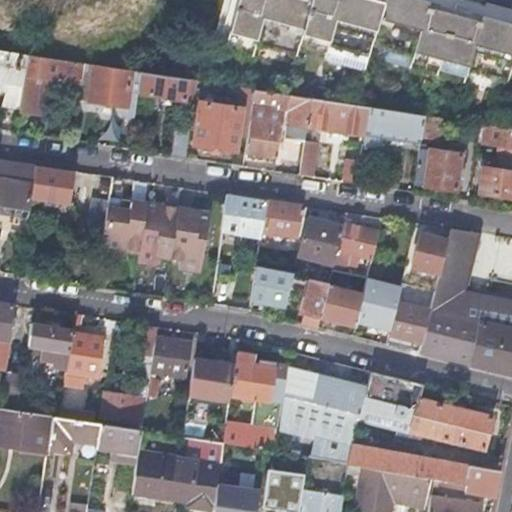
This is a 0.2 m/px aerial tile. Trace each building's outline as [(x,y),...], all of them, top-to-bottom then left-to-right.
[(511,24),(487,18),(422,0),(420,0),(380,0),(380,1),(376,0),(233,0),(221,48),(249,55),(252,43),(292,54),(294,47),(322,55),(325,43),(366,54),(370,41),(411,52),(408,65),(464,80),(467,67),(505,77),(503,83),(511,85),(511,24)] [(0,51),(0,94),(5,97),(0,114),(0,115),(8,117),(17,118),(26,55),(0,51)] [(80,85),(83,64),(26,55),(17,118),(30,120),(43,122),(49,80),(80,85)] [(123,123),(133,125),(137,94),(140,73),(83,64),(80,85),(78,100),(87,101),(88,103),(125,109),(124,116),(123,123)] [(140,73),(137,94),(166,98),(194,103),(197,81),(140,73)] [(253,90),(237,87),(234,107),(200,102),(193,145),(214,149),(235,152),(236,141),(246,143),(249,121),(250,114),(253,90)] [(253,90),(250,114),(246,143),(244,154),(260,156),(275,159),(280,125),(279,125),(280,123),(288,125),(286,138),(305,141),(307,127),(311,99),(253,90)] [(367,107),(311,99),(307,127),(335,132),(363,136),(364,132),(367,107)] [(424,116),(367,107),(364,132),(363,136),(362,144),(372,146),(381,147),(383,135),(420,141),(421,135),(424,116)] [(442,119),(424,116),(421,135),(438,138),(442,119)] [(481,124),(471,123),(468,141),(479,142),(481,124)] [(479,142),(499,146),(498,150),(508,152),(509,147),(511,147),(511,129),(481,124),(479,142)] [(169,155),(186,158),(189,132),(173,130),(169,155)] [(305,141),(304,148),(317,150),(318,143),(305,141)] [(419,148),(413,185),(435,188),(456,192),(462,155),(444,152),(445,147),(438,146),(437,151),(419,148)] [(304,148),(300,175),(313,177),(317,150),(304,148)] [(0,209),(9,211),(28,213),(30,199),(35,165),(0,159),(0,209)] [(346,160),(345,167),(358,169),(359,162),(346,160)] [(35,165),(30,199),(49,201),(68,204),(73,171),(35,165)] [(345,167),(343,182),(356,184),(358,169),(345,167)] [(497,195),(511,197),(511,171),(483,168),(479,193),(497,195)] [(241,233),(261,235),(261,232),(266,201),(226,195),(221,230),(222,230),(241,233)] [(120,209),(127,210),(128,200),(122,199),(120,209)] [(137,262),(156,265),(165,206),(148,203),(131,200),(130,210),(127,210),(125,223),(139,250),(138,254),(137,262)] [(284,204),(266,201),(261,232),(298,237),(302,206),(284,204)] [(123,251),(138,254),(139,250),(125,223),(127,210),(120,209),(113,208),(106,206),(104,217),(99,251),(121,254),(123,254),(123,251)] [(160,257),(178,260),(179,256),(199,235),(202,211),(184,209),(165,206),(156,265),(159,266),(160,257)] [(179,256),(178,260),(179,260),(178,269),(200,272),(208,212),(202,211),(199,235),(179,256)] [(332,266),(336,250),(342,226),(323,222),(305,217),(296,257),(332,266)] [(371,259),(377,231),(360,227),(342,223),(342,226),(336,250),(371,259)] [(440,274),(430,311),(430,313),(456,319),(477,323),(511,330),(511,301),(465,291),(478,233),(465,231),(451,229),(448,242),(440,274)] [(440,274),(448,242),(420,235),(412,267),(440,274)] [(267,304),(283,308),(291,276),(291,274),(256,267),(250,301),(267,304)] [(210,305),(225,307),(230,279),(214,276),(210,305)] [(372,326),(389,330),(396,302),(400,287),(366,279),(362,295),(356,322),(372,326)] [(319,319),(327,286),(312,282),(302,324),(309,326),(317,327),(319,319)] [(355,327),(356,322),(362,295),(327,286),(319,319),(338,323),(346,325),(355,327)] [(0,369),(3,370),(12,305),(2,303),(0,302),(0,369)] [(388,335),(422,344),(430,313),(430,311),(396,302),(389,330),(388,335)] [(422,344),(420,353),(447,360),(456,319),(430,313),(422,344)] [(79,324),(80,315),(74,314),(71,330),(66,362),(66,364),(65,370),(65,373),(82,375),(97,377),(103,337),(77,333),(79,324)] [(317,327),(336,332),(338,323),(319,319),(317,327)] [(456,319),(447,360),(468,365),(477,323),(456,319)] [(511,330),(477,323),(468,365),(492,371),(511,375),(511,330)] [(66,364),(66,362),(71,330),(57,328),(51,327),(41,326),(31,324),(28,347),(41,349),(39,359),(52,361),(51,367),(65,370),(66,364)] [(155,337),(157,327),(138,324),(133,354),(152,357),(155,337)] [(152,357),(150,372),(184,378),(190,342),(172,339),(155,337),(152,357)] [(282,396),(287,366),(273,362),(265,361),(258,359),(257,366),(252,365),(253,357),(250,357),(248,354),(242,352),(239,356),(235,355),(234,365),(229,395),(231,395),(240,396),(240,401),(252,402),(252,398),(267,400),(264,420),(249,417),(248,425),(226,421),(223,442),(227,442),(264,449),(274,451),(277,430),(278,424),(282,396)] [(214,362),(194,359),(188,394),(230,400),(231,395),(229,395),(234,365),(214,362)] [(327,460),(347,464),(352,444),(353,439),(353,438),(357,421),(358,416),(359,415),(366,386),(326,376),(287,366),(282,396),(278,424),(277,430),(316,441),(313,458),(327,460)] [(17,406),(22,374),(6,372),(2,403),(17,406)] [(358,416),(357,421),(397,431),(395,439),(420,445),(423,435),(483,449),(491,416),(455,408),(418,399),(422,384),(370,372),(366,386),(359,415),(358,416)] [(82,375),(65,373),(63,383),(80,385),(82,375)] [(104,392),(101,418),(133,423),(137,397),(121,394),(104,392)] [(230,400),(188,394),(187,400),(229,406),(230,400)] [(20,445),(47,449),(53,415),(33,412),(18,410),(0,407),(0,444),(20,448),(20,445)] [(59,409),(58,416),(69,418),(70,410),(59,409)] [(97,443),(100,423),(69,418),(58,416),(53,415),(47,449),(58,451),(68,453),(71,438),(97,443)] [(138,448),(141,429),(100,423),(97,443),(96,448),(119,452),(118,455),(128,457),(137,458),(138,448)] [(347,464),(348,464),(363,467),(430,478),(434,479),(464,484),(467,465),(352,444),(347,464)] [(220,463),(220,461),(138,448),(137,458),(133,485),(161,489),(189,494),(188,500),(214,504),(217,482),(220,463)] [(290,511),(297,511),(301,492),(306,457),(301,456),(298,474),(268,469),(262,507),(280,510),(290,511)] [(499,470),(500,463),(483,461),(481,467),(499,470)] [(463,492),(494,498),(499,470),(481,467),(467,465),(464,484),(463,492)] [(333,469),(318,466),(315,481),(331,484),(333,469)] [(430,478),(363,467),(356,511),(360,511),(388,511),(391,500),(424,506),(430,478)] [(255,511),(259,489),(217,482),(214,504),(212,511),(255,511)] [(340,511),(342,499),(301,492),(297,511),(340,511)] [(431,495),(428,511),(480,511),(482,503),(431,495)]
